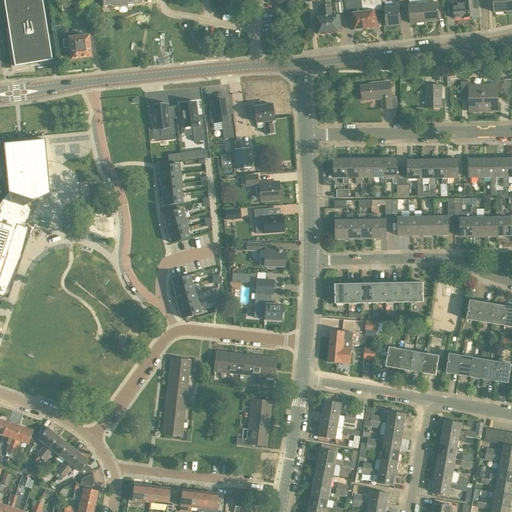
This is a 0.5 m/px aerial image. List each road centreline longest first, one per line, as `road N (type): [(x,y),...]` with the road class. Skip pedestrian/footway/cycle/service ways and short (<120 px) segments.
road 1 (residential): [(92,82),(126,211),(130,275),(164,309),(172,333)]
road 2 (secondary): [(301,64),(511,40)]
road 3 (residential): [(511,132),(305,136)]
road 4 (residential): [(511,283),(444,258),(311,260)]
road 5 (secondary): [(92,82),(259,64)]
road 6 (residential): [(257,483),(111,469)]
road 7 (residential): [(172,333),(306,344)]
road 8 (tertiary): [(279,511),(302,380)]
road 9 (residential): [(93,438),(172,333)]
road 10 (residential): [(428,400),(302,380)]
road 11 (tertiary): [(311,260),(305,136)]
